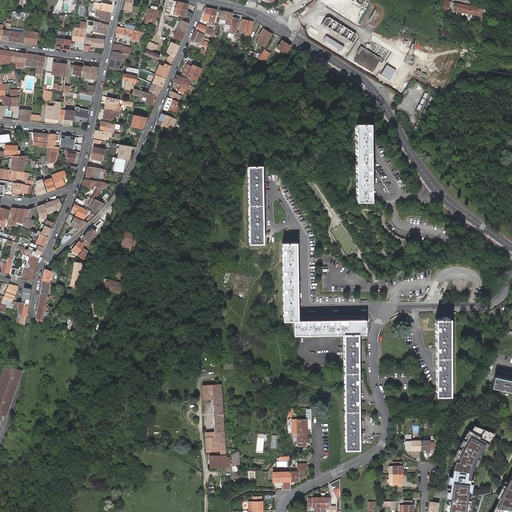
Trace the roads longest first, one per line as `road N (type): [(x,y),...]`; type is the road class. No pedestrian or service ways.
road 1 (residential): [(46,254),(68,244),(122,188),(204,0)]
road 2 (residential): [(277,25),(367,85),(436,190)]
road 3 (residential): [(317,482),(368,457),(388,432),(373,338),(385,309)]
road 4 (residential): [(385,309),(305,310),(295,222)]
